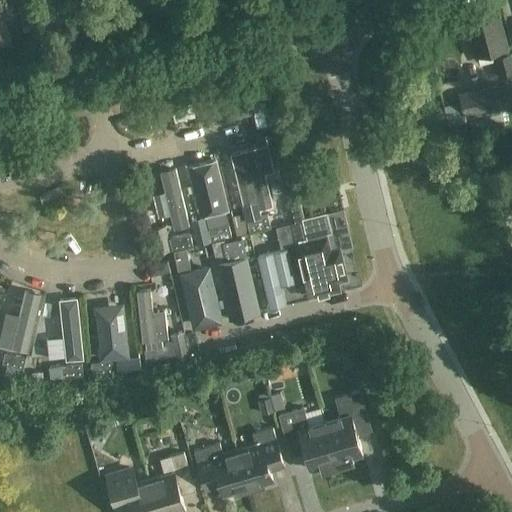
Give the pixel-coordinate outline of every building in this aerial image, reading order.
[(507,49),(499,18),(474,24),(477,33),(470,35),(476,58),(497,52),(499,59),(497,60),(502,79),(511,76),(511,62),(510,56),(508,56),(506,49),(507,49)] [(496,87),(459,95),(459,97),(460,103),(463,114),(464,117),(501,108),(496,87)] [(460,103),(443,107),(447,127),(465,124),(464,117),(463,114),(460,103)] [(269,149),(231,159),(243,207),(257,204),(260,215),(272,212),(264,179),(276,176),(269,149)] [(218,166),(194,171),(206,220),(229,215),(218,166)] [(190,233),(177,173),(160,177),(165,196),(155,198),(161,222),(170,219),(174,236),(190,233)] [(256,219),(253,207),(230,213),(236,236),(270,227),(268,216),(256,219)] [(342,230),(338,214),(293,225),(288,226),(276,229),(281,248),(308,242),(307,238),(342,230)] [(208,231),(204,218),(191,221),(197,245),(232,237),(229,226),(208,231)] [(168,240),(165,226),(149,230),(155,253),(192,245),(190,235),(168,240)] [(230,261),(228,252),(225,240),(213,243),(217,264),(230,261)] [(191,269),(187,250),(174,253),(178,272),(191,269)] [(301,302),(288,251),(256,259),(269,310),(301,302)] [(306,259),(316,301),(331,297),(328,285),(339,282),(335,268),(325,271),(321,256),(306,259)] [(220,266),(232,319),(251,315),(239,262),(220,266)] [(221,327),(209,269),(178,275),(190,333),(221,327)] [(150,294),(137,295),(142,348),(164,346),(161,317),(152,318),(150,294)] [(28,356),(42,305),(32,302),(18,353),(28,356)] [(65,363),(81,362),(78,303),(62,304),(65,363)] [(92,312),(98,362),(125,359),(124,352),(130,351),(124,308),(92,312)] [(188,356),(184,333),(171,335),(172,342),(166,343),(167,348),(145,350),(146,362),(168,360),(188,356)] [(140,371),(138,351),(125,352),(125,360),(92,364),(93,376),(140,371)] [(59,367),(58,353),(45,354),(47,380),(83,376),(82,365),(59,367)] [(24,358),(5,354),(2,365),(5,366),(2,378),(19,382),(24,358)] [(341,417),(325,422),(338,467),(354,462),(352,458),(363,455),(354,425),(368,421),(360,392),(335,399),(341,417)] [(322,472),(338,467),(325,422),(309,426),(303,408),(279,415),(288,444),(301,440),(310,470),(321,467),(322,472)] [(237,451),(250,493),(264,489),(263,485),(273,482),(270,471),(285,466),(273,427),(252,434),(256,445),(237,451)] [(250,493),(237,451),(223,455),(220,443),(194,451),(206,490),(220,486),(223,497),(234,494),(235,497),(250,493)] [(165,476),(149,480),(158,511),(185,511),(186,511),(178,486),(192,482),(184,453),(160,460),(165,476)] [(131,511),(158,511),(149,480),(134,485),(129,469),(106,475),(115,505),(128,501),(131,511)]
